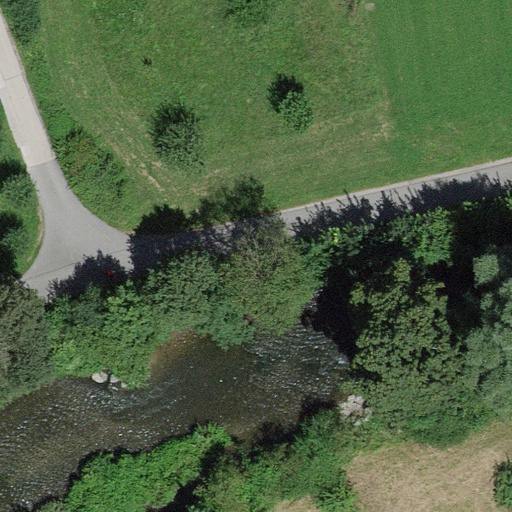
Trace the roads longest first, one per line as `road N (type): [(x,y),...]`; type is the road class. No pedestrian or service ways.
road 1 (track): [(0,301),(69,268),(511,173)]
road 2 (track): [(69,268),(0,67)]
